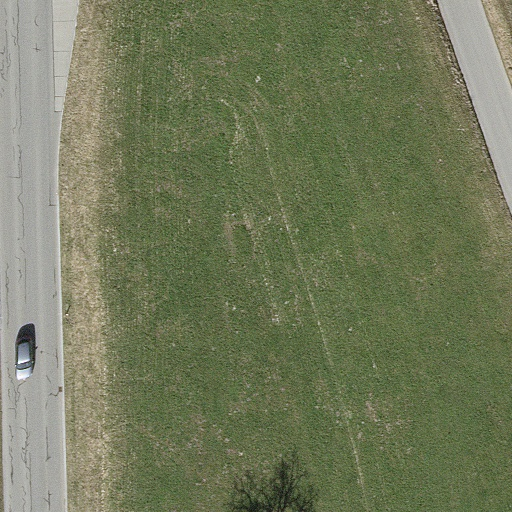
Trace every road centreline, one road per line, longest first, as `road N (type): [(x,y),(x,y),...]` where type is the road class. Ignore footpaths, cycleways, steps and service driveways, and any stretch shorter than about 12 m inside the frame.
road 1 (tertiary): [(24,0),(37,511)]
road 2 (unclassified): [(511,148),(459,0)]
